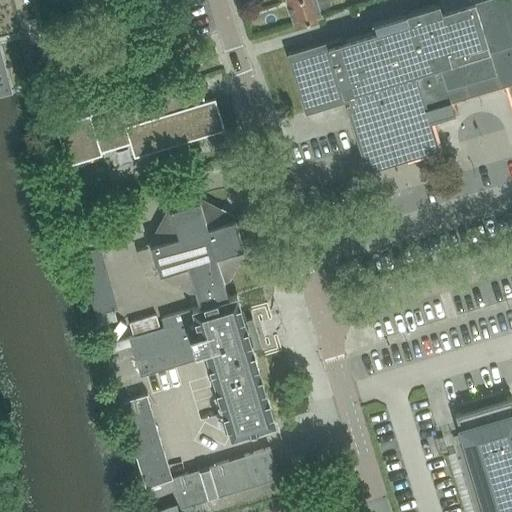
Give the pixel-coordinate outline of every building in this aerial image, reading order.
[(439,150),(430,121),(442,117),(453,114),(450,103),(511,83),(511,0),(478,0),(441,12),(438,4),(370,24),(373,32),(344,41),(343,36),(286,54),(304,113),(348,100),(349,104),(345,105),(366,172),(389,165),(405,160),(439,150)] [(330,5),(328,0),(290,0),(286,1),(293,24),(320,16),(318,8),(330,5)] [(0,43),(0,86),(11,83),(0,43)] [(42,48),(28,52),(36,79),(50,75),(42,48)] [(201,93),(198,84),(197,81),(54,123),(66,164),(101,154),(100,149),(128,140),(133,156),(224,129),(214,98),(199,103),(197,94),(201,93)] [(164,325),(128,336),(140,374),(193,358),(206,355),(230,435),(275,422),(252,349),(260,347),(256,333),(251,316),(243,319),(235,294),(228,296),(224,283),(242,248),(234,220),(198,200),(170,209),(151,245),(160,273),(195,291),(199,304),(161,316),(164,325)] [(79,252),(86,278),(96,314),(117,308),(100,246),(79,252)] [(173,474),(147,390),(118,399),(144,483),(173,474)] [(511,511),(511,400),(511,396),(454,413),(484,511),(511,511)] [(269,447),(171,476),(182,511),(201,511),(203,511),(199,501),(223,494),(278,477),(269,447)] [(180,511),(178,503),(153,510),(153,511),(180,511)]
